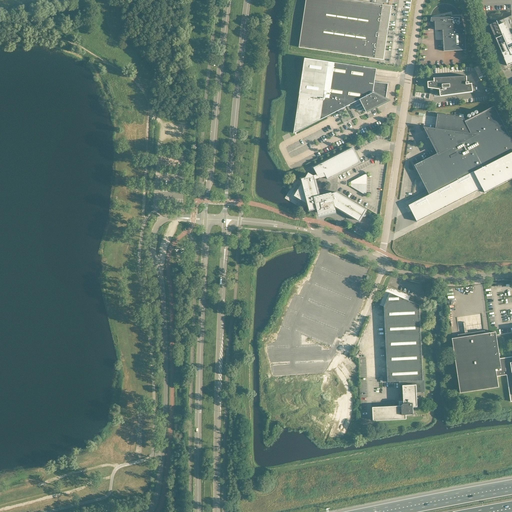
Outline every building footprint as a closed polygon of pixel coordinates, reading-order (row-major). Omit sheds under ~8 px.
[(305,0),(299,47),(384,58),(391,5),(350,0),(305,0)] [(451,17),(451,15),(445,15),(443,15),(441,16),(439,17),(438,17),(431,18),(431,21),(435,22),(436,30),(438,30),(439,31),(441,30),(443,30),(444,51),(466,50),(465,28),(464,28),(461,16),(451,17)] [(497,22),(490,25),(507,66),(511,63),(511,36),(511,37),(511,34),(505,22),(498,25),(497,22)] [(305,58),(294,133),(322,119),(360,99),(366,112),(383,103),(386,102),(385,100),(384,100),(385,98),(386,98),(388,84),(375,82),(370,81),(372,68),(367,67),(328,62),(305,58)] [(478,75),(482,73),(478,65),(474,68),(478,75)] [(467,82),(467,76),(434,78),(434,81),(428,81),(428,88),(431,88),(430,90),(433,90),(433,88),(439,89),(440,96),(473,91),(472,83),(469,84),(469,82),(467,82)] [(511,141),(494,106),(465,121),(463,117),(438,114),(435,130),(427,129),(439,153),(414,165),(429,194),(409,205),(417,222),(483,188),(485,193),(511,178),(511,141)] [(299,191),(296,195),(307,202),(310,211),(317,209),(318,208),(319,213),(334,209),(334,206),(335,206),(359,221),(363,216),(366,210),(362,207),(337,192),(320,196),(315,178),(319,177),(326,175),(328,179),(356,165),(360,162),(352,148),(348,150),(314,168),(318,175),(314,176),(309,174),(307,177),(301,179),(303,184),(299,191)] [(351,186),(366,194),(366,175),(351,183),(351,186)] [(420,311),(419,305),(409,300),(411,296),(387,286),(379,305),(384,307),(388,382),(399,381),(399,393),(403,393),(403,401),(399,401),(400,406),(372,407),(373,421),(406,419),(406,414),(413,414),(413,407),(417,407),(417,392),(425,392),(424,370),(423,370),(422,359),(423,359),(423,355),(422,355),(421,344),(423,344),(422,340),(421,340),(420,329),(422,329),(422,325),(420,326),(420,314),(421,314),(421,311),(420,311)] [(511,356),(504,358),(500,358),(496,332),(485,333),(452,338),(460,392),(498,387),(497,376),(507,374),(511,401),(511,356)]
